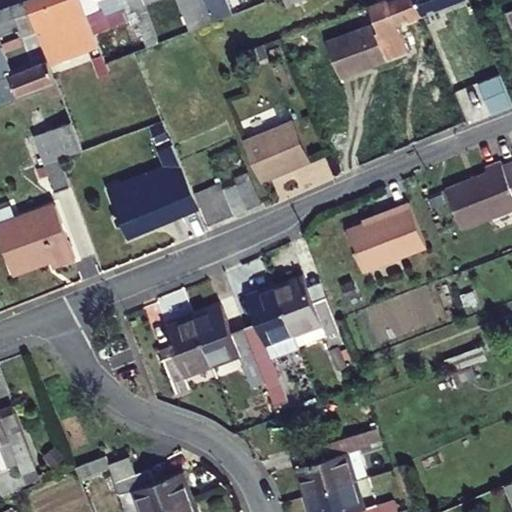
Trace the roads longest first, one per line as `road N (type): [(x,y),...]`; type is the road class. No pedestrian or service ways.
road 1 (residential): [(511,121),(50,310)]
road 2 (residential): [(50,310),(115,398),(211,439),(237,461),(262,511)]
